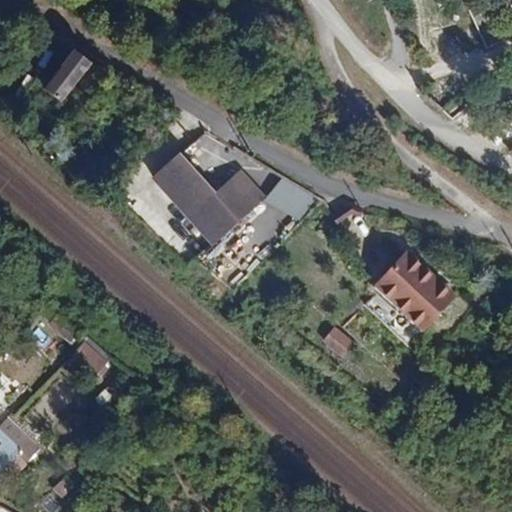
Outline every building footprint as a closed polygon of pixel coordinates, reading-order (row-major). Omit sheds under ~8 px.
[(60,104),(91,64),(74,51),(43,91),(60,104)] [(214,198),(178,158),(152,181),(210,248),(263,201),(241,174),(214,198)] [(267,201),(300,221),(315,195),(282,176),(267,201)] [(345,241),(367,236),(361,211),(339,216),(345,241)] [(403,256),(373,289),(421,332),(451,300),(403,256)] [(63,336),(71,327),(58,315),(50,324),(63,336)] [(323,343),(342,358),(355,342),(336,327),(323,343)] [(0,424),(0,472),(20,452),(22,454),(32,444),(7,418),(0,424)]
